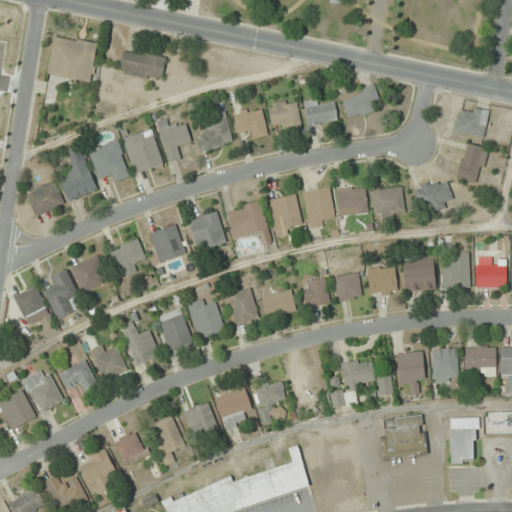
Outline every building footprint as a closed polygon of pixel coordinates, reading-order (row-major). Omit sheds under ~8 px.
[(99,43),(55,35),(48,75),(92,82),(99,43)] [(120,73),(162,80),(166,57),(123,51),(120,73)] [(374,110),(371,102),(380,99),(374,85),(341,99),(350,120),(374,110)] [(304,102),(308,126),(339,121),(336,104),(325,106),(324,98),(304,102)] [(271,123),(282,122),(283,130),(301,128),(298,100),(268,103),(271,123)] [(237,133),(248,131),(250,139),(268,135),(262,106),(233,113),(237,133)] [(454,130),(483,138),(490,112),(469,107),(467,114),(459,112),(454,130)] [(196,134),(202,152),(234,142),(225,113),(204,120),(207,130),(196,134)] [(180,158),(177,148),(192,143),(186,123),(169,129),(166,120),(156,123),(169,162),(180,158)] [(164,164),(153,129),(123,139),(134,174),(164,164)] [(97,178),(109,175),(111,182),(130,177),(119,140),(89,149),(97,178)] [(458,179),(480,183),(487,147),(465,143),(458,179)] [(96,192),(85,145),(64,150),(71,177),(62,179),(67,200),(96,192)] [(454,202),(446,178),(414,189),(422,212),(454,202)] [(27,193),(37,216),(64,203),(54,181),(27,193)] [(337,189),(340,217),(369,213),(366,186),(337,189)] [(329,225),(328,220),(336,218),(331,187),(304,192),(310,228),(329,225)] [(403,188),(372,190),(375,219),(405,216),(403,188)] [(270,199),(276,236),(296,233),(294,224),(302,223),(297,195),(270,199)] [(259,234),(262,246),(273,244),(262,201),(226,209),(233,240),(259,234)] [(198,251),(226,243),(217,212),(189,220),(198,251)] [(150,234),(160,262),(185,253),(176,225),(150,234)] [(136,262),(146,259),(138,239),(111,250),(120,275),(138,268),(136,262)] [(470,287),(470,252),(453,252),(453,262),(443,262),(443,287),(470,287)] [(106,281),(95,257),(72,266),(83,291),(106,281)] [(436,289),(434,259),(404,261),(406,291),(436,289)] [(476,287),(506,287),(506,260),(497,260),(497,266),(476,266),(476,287)] [(370,295),(398,293),(396,266),(368,268),(370,295)] [(57,319),(76,311),(72,300),(79,297),(69,270),(50,277),(54,288),(46,291),(57,319)] [(363,297),(358,272),(336,277),(340,301),(363,297)] [(305,280),(305,305),(328,305),(328,280),(305,280)] [(49,313),(35,286),(14,296),(28,324),(49,313)] [(228,294),(237,327),(260,321),(251,288),(228,294)] [(267,318),(297,309),(291,289),(262,297),(267,318)] [(189,304),(198,338),(224,331),(217,303),(207,306),(205,300),(189,304)] [(158,316),(168,350),(191,343),(181,309),(158,316)] [(121,326),(137,364),(159,355),(148,328),(139,332),(134,321),(121,326)] [(125,373),(120,349),(109,351),(108,346),(94,349),(100,378),(125,373)] [(496,372),(496,346),(466,346),(466,372),(496,372)] [(511,347),(501,347),(501,375),(511,375),(511,347)] [(459,381),(458,349),(432,350),(433,381),(459,381)] [(410,383),(411,393),(418,393),(418,383),(425,382),(423,352),(398,353),(399,384),(410,383)] [(79,384),(82,391),(97,384),(81,353),(68,359),(72,367),(60,374),(67,389),(79,384)] [(341,363),(345,386),(377,381),(379,396),(395,393),(392,375),(375,377),(372,359),(341,363)] [(61,404),(50,369),(26,377),(37,412),(61,404)] [(259,406),(286,400),(282,380),(256,386),(259,406)] [(244,412),(252,409),(247,389),(216,398),(225,430),(247,424),(244,412)] [(0,406),(12,429),(36,416),(22,390),(0,402),(0,406)] [(332,392),(333,407),(356,405),(355,390),(332,392)] [(194,439),(219,428),(207,401),(182,413),(194,439)] [(383,459),(428,454),(424,415),(396,418),(397,429),(381,430),(383,459)] [(149,426),(165,465),(175,461),(171,451),(185,445),(173,416),(149,426)] [(451,417),(451,463),(477,463),(477,417),(451,417)] [(126,466),(148,455),(136,431),(114,442),(126,466)] [(89,486),(99,482),(102,490),(112,486),(108,475),(116,472),(106,450),(78,463),(89,486)] [(62,511),(88,501),(78,477),(59,485),(56,477),(47,481),(60,511),(62,511)] [(14,511),(32,511),(45,506),(36,488),(9,501),(14,511)]
